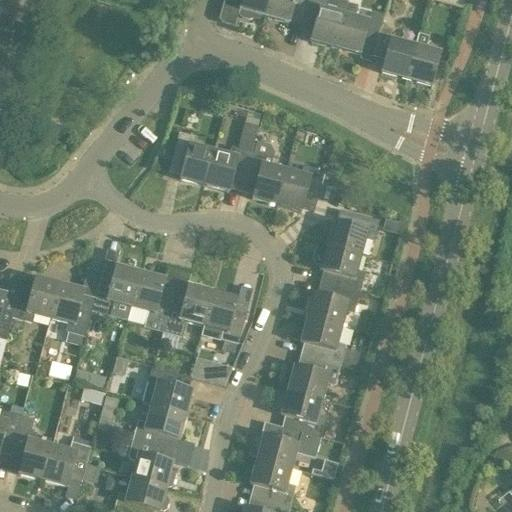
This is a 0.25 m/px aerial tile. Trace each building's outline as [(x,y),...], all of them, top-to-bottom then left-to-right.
[(252,16),(263,19),(268,0),(228,0),(227,5),(239,8),(238,12),(239,12),(238,16),(241,19),(247,21),(251,20),(252,16)] [(291,12),(304,15),(307,0),(268,0),(263,19),(288,25),(291,12)] [(309,43),(334,50),(346,5),(335,2),(333,13),(318,10),(320,0),(307,0),(304,15),(300,27),(313,30),(309,43)] [(0,33),(11,36),(18,8),(0,2),(0,33)] [(370,63),(372,58),(383,16),(371,13),(368,23),(354,19),(357,8),(346,5),(334,50),(360,56),(359,60),(370,63)] [(380,75),(405,81),(414,47),(389,40),(392,30),(380,27),(383,16),(372,58),(384,61),(380,75)] [(0,64),(3,65),(11,36),(0,33),(0,64)] [(414,47),(405,81),(430,88),(439,53),(425,50),(428,38),(418,35),(415,47),(414,47)] [(229,191),(240,194),(251,154),(250,154),(260,116),(247,113),(237,151),(230,149),(228,158),(212,154),(203,188),(228,195),(229,191)] [(178,182),(203,188),(212,154),(191,148),(193,140),(179,136),(168,175),(179,178),(178,182)] [(276,208),(285,173),(269,168),(273,154),(267,153),(269,147),(256,144),(253,155),(251,154),(240,194),(251,197),(250,201),(276,208)] [(285,173),(276,208),(300,215),(302,210),(313,213),(324,173),(303,168),(300,177),(285,173)] [(332,222),(325,248),(360,257),(364,239),(373,242),(379,221),(339,211),(335,223),(332,222)] [(330,275),(327,287),(359,296),(365,274),(356,271),(360,257),(325,248),(325,249),(321,248),(319,251),(317,257),(318,261),(321,262),(319,272),(330,275)] [(94,300),(92,308),(110,313),(112,304),(130,309),(139,274),(114,267),(113,271),(102,268),(94,300)] [(164,281),(139,274),(130,309),(147,314),(143,330),(162,335),(168,311),(157,308),(164,281)] [(33,283),(22,280),(16,304),(12,319),(30,324),(32,316),(50,321),(59,285),(34,278),(33,283)] [(84,292),(59,285),(50,321),(67,325),(64,333),(83,338),(92,308),(94,300),(83,297),(84,292)] [(179,314),(168,311),(162,335),(182,340),(186,325),(202,329),(200,337),(212,294),(187,287),(179,314)] [(313,295),(306,320),(341,329),(345,313),(354,315),(359,296),(327,287),(324,298),(313,295)] [(0,294),(0,341),(4,343),(11,319),(12,319),(16,304),(3,300),(4,296),(0,294)] [(236,300),(212,294),(200,337),(236,347),(247,308),(235,305),(236,300)] [(302,345),(299,357),(339,367),(354,371),(359,354),(344,349),(345,346),(337,344),(341,329),(306,320),(300,345),(302,345)] [(293,368),(287,393),(321,402),(325,385),(333,387),(339,367),(299,357),(296,368),(293,368)] [(206,359),(201,380),(230,387),(235,366),(206,359)] [(154,391),(150,408),(185,417),(191,392),(188,391),(191,380),(151,369),(146,388),(154,391)] [(105,406),(109,395),(92,390),(89,401),(105,406)] [(284,418),(281,429),(308,437),(320,440),(325,419),(317,417),(321,402),(287,393),(280,417),(284,418)] [(112,425),(120,403),(112,400),(104,422),(112,425)] [(138,423),(132,442),(151,447),(154,435),(178,442),(185,417),(150,408),(145,425),(138,423)] [(0,455),(10,458),(18,430),(21,418),(1,413),(0,418),(0,455)] [(262,437),(256,461),(289,470),(293,455),(302,458),(308,437),(281,429),(278,441),(262,437)] [(18,476),(42,483),(51,448),(35,443),(37,435),(18,430),(10,458),(7,469),(19,472),(18,476)] [(322,452),(343,457),(346,443),(325,439),(322,452)] [(135,463),(131,480),(165,489),(165,488),(169,488),(172,487),(174,478),(172,475),(169,474),(172,464),(148,458),(151,447),(132,442),(127,460),(135,463)] [(51,448),(42,483),(67,489),(68,487),(79,490),(90,449),(71,444),(69,452),(51,448)] [(252,487),(249,498),(288,509),(294,487),(285,485),(289,470),(256,461),(249,486),(252,487)] [(311,477),(330,482),(333,482),(337,466),(334,466),(324,463),(321,474),(312,472),(311,477)] [(165,489),(131,480),(126,497),(117,495),(112,511),(158,511),(159,511),(160,511),(162,511),(165,511),(168,502),(166,499),(163,498),(165,489)] [(287,511),(288,509),(249,498),(246,510),(243,509),(242,511),(239,510),(236,511),(287,511)]
